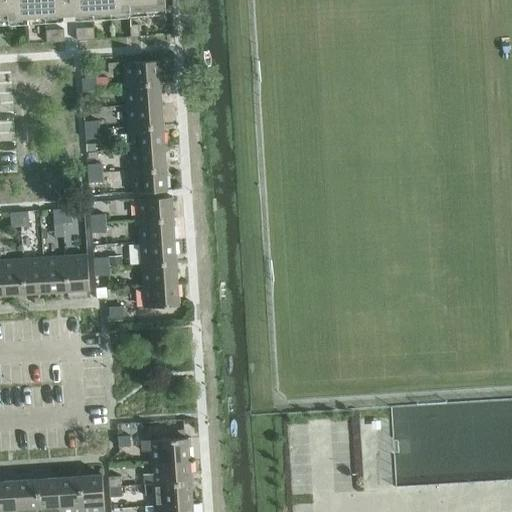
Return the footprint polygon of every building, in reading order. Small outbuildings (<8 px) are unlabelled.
[(0,0),(0,19),(166,9),(166,5),(165,0),(0,0)] [(130,37),(140,36),(139,24),(130,25),(130,37)] [(77,41),(95,39),(94,27),(76,28),(77,41)] [(46,30),(47,43),(65,41),(64,29),(46,30)] [(125,84),(160,82),(158,60),(124,62),(125,84)] [(82,87),(97,86),(96,78),(81,78),(82,87)] [(127,106),(161,104),(160,82),(125,84),(127,106)] [(97,86),(82,87),(82,96),(97,95),(97,86)] [(128,128),(163,125),(161,104),(127,106),(128,128)] [(85,130),(100,129),(99,121),(84,122),(85,130)] [(130,149),(164,147),(163,125),(128,128),(130,149)] [(100,129),(85,130),(86,140),(100,139),(100,129)] [(95,144),(86,144),(86,152),(96,152),(95,144)] [(131,171),(166,168),(164,147),(130,149),(131,171)] [(88,174),(102,173),(102,164),(87,165),(88,174)] [(131,171),(133,193),(167,190),(166,168),(131,171)] [(102,173),(88,174),(88,183),(103,181),(102,173)] [(137,199),(138,221),(173,218),(172,196),(137,199)] [(63,224),(62,209),(53,210),(54,224),(63,224)] [(62,209),(63,224),(72,223),(71,209),(62,209)] [(20,226),(19,212),(10,213),(11,227),(20,226)] [(19,212),(20,226),(29,226),(28,212),(19,212)] [(91,224),(106,223),(105,214),(91,215),(91,224)] [(138,221),(140,242),(174,240),(173,218),(138,221)] [(106,223),(91,224),(92,233),(106,232),(106,223)] [(141,264),(176,261),(174,240),(140,242),(141,264)] [(65,256),(67,291),(89,289),(87,255),(65,256)] [(43,258),(46,292),(67,291),(65,256),(43,258)] [(121,256),(108,257),(109,266),(122,265),(121,256)] [(94,267),(109,266),(108,257),(93,258),(94,267)] [(24,294),(46,292),(43,258),(22,259),(24,294)] [(3,295),(24,294),(22,259),(0,260),(3,295)] [(143,285),(177,283),(176,261),(141,264),(143,285)] [(109,266),(94,267),(95,276),(109,275),(109,266)] [(179,305),(177,283),(143,285),(144,307),(179,305)] [(107,288),(96,288),(97,298),(107,297),(107,288)] [(109,307),(109,316),(124,315),(124,306),(109,307)] [(189,460),(188,438),(185,438),(185,430),(175,431),(175,439),(142,441),(143,450),(150,450),(151,462),(189,460)] [(130,436),(118,437),(119,447),(131,446),(130,436)] [(143,484),(144,485),(191,481),(189,460),(151,462),(152,473),(143,474),(143,484)] [(82,511),(104,511),(102,475),(80,476),(82,511)] [(82,511),(80,476),(79,476),(58,477),(60,511),(82,511)] [(109,487),(121,486),(121,476),(108,477),(109,487)] [(39,511),(60,511),(58,477),(37,479),(39,511)] [(17,511),(39,511),(37,479),(15,480),(17,511)] [(0,511),(17,511),(15,480),(0,481),(0,511)] [(153,494),(154,505),(192,503),(191,481),(144,485),(145,495),(153,494)] [(121,486),(109,487),(110,497),(122,496),(121,486)] [(192,511),(192,503),(154,505),(154,511),(192,511)]
